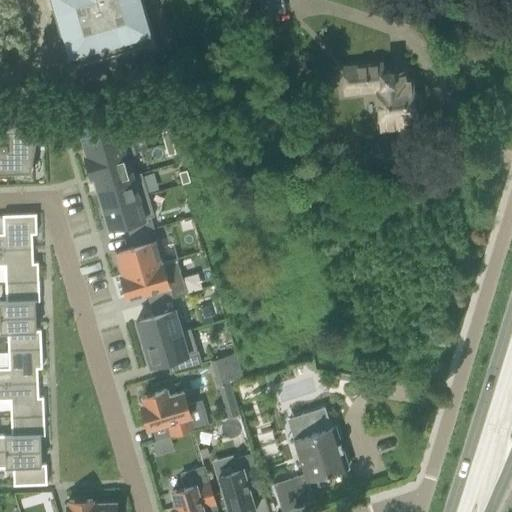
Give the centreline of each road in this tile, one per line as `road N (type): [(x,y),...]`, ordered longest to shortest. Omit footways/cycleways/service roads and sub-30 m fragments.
road 1 (residential): [(142,511),(48,201),(0,203)]
road 2 (unclassified): [(511,223),(424,511)]
road 3 (secondary): [(511,325),(454,511)]
